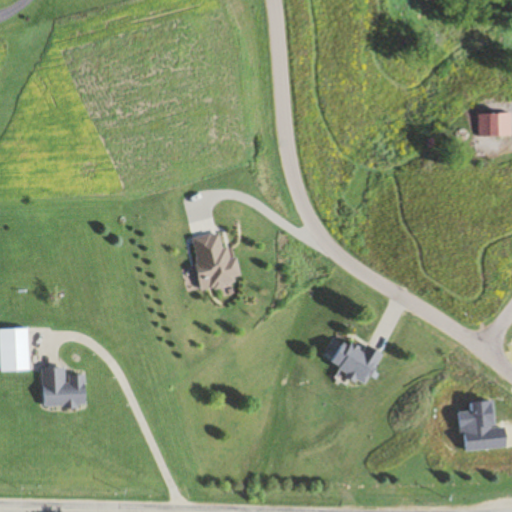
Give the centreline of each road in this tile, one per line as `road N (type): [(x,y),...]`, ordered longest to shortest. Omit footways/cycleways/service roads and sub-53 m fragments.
road 1 (residential): [(511,377),(316,242),(296,209),(281,144),(269,0)]
road 2 (secondary): [(0,507),(208,511)]
